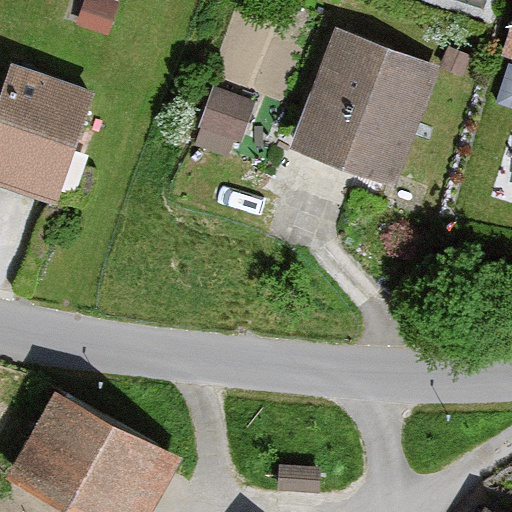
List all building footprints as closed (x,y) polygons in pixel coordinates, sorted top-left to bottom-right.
[(114,0),(69,0),(66,14),(107,26),(114,0)] [(428,60),(322,21),(279,140),(385,178),(428,60)] [(0,57),(0,185),(43,200),(82,85),(0,57)] [(245,91),(200,78),(187,122),(233,135),(245,91)] [(144,511),(173,457),(36,387),(0,456),(0,485),(52,511),(144,511)] [(493,511),(471,501),(465,511),(493,511)]
